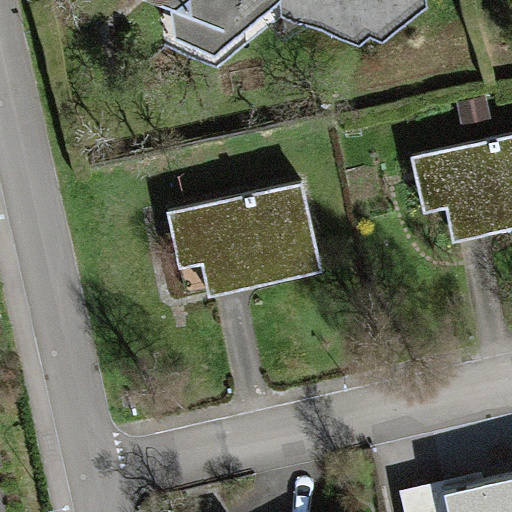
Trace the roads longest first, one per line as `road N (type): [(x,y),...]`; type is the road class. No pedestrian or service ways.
road 1 (residential): [(90,465),(511,372)]
road 2 (residential): [(8,87),(90,465)]
